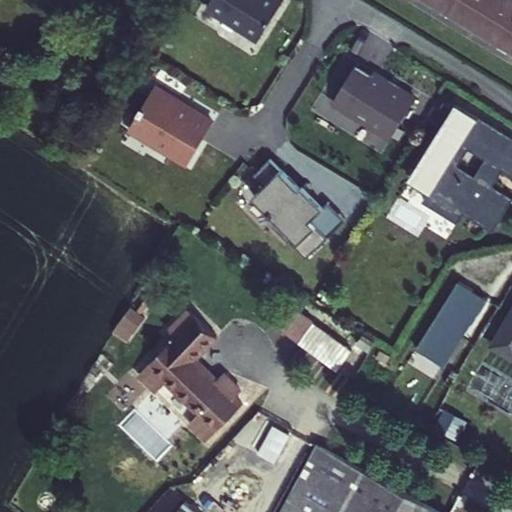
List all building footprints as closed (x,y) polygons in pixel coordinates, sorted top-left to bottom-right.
[(206,0),(204,4),(256,36),(277,0),(206,0)] [(424,0),(511,51),(511,0),(424,0)] [(353,49),(382,69),(399,43),(370,24),(353,49)] [(357,58),(333,96),(392,132),(416,94),(357,58)] [(185,106),(151,86),(129,122),(152,136),(150,139),(181,158),(183,155),(188,157),(212,119),(187,104),(185,106)] [(511,193),(487,178),(511,137),(511,131),(458,100),(414,172),(434,184),(426,197),(428,198),(429,197),(459,215),(466,205),(495,222),(511,194),(511,193)] [(511,137),(500,157),(511,164),(511,137)] [(300,187),(270,157),(254,173),(265,184),(254,195),(278,220),(274,224),(308,256),(329,235),(311,218),(320,209),(304,192),(305,191),(300,187)] [(485,290),(456,275),(418,345),(447,361),(485,290)] [(159,326),(120,362),(141,382),(151,373),(181,402),(172,411),(191,431),(227,394),(222,388),(226,380),(205,360),(201,365),(182,347),(204,323),(176,297),(153,321),(159,326)] [(293,302),(277,323),(342,373),(358,352),(293,302)] [(127,303),(115,331),(136,340),(147,311),(127,303)] [(511,313),(496,344),(511,352),(511,313)] [(427,511),(312,447),(275,511),(427,511)]
